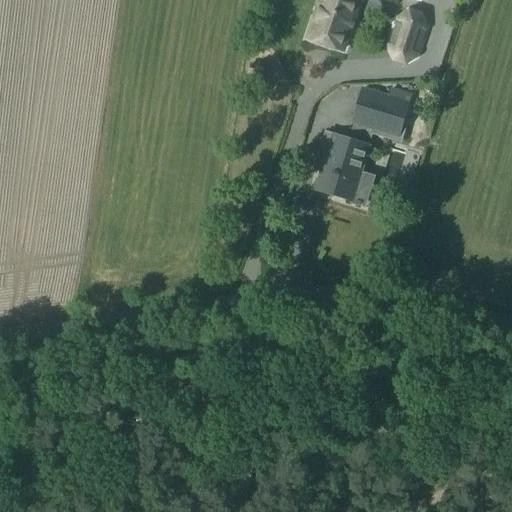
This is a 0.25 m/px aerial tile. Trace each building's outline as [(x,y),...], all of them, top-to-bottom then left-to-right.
[(313,0),(301,42),(345,55),(360,0),(313,0)] [(394,15),(384,47),(387,61),(402,66),(418,57),(426,28),(421,12),(408,8),(394,15)] [(359,88),(350,123),(397,135),(406,100),(359,88)] [(333,136),(315,190),(351,202),(369,147),(333,136)] [(396,178),(411,183),(423,144),(408,139),(396,178)]
